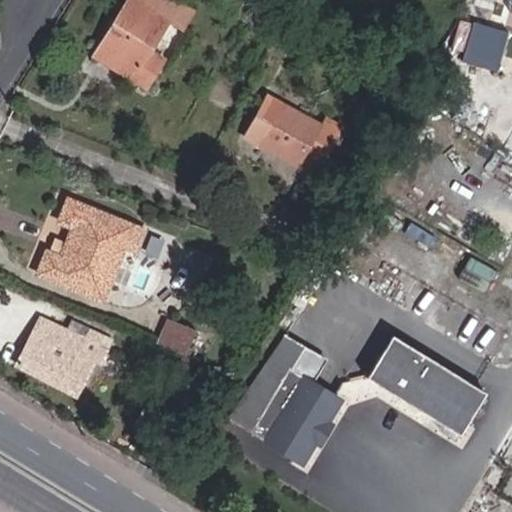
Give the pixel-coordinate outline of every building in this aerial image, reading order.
[(149,51),(166,22),(179,29),(191,10),(174,0),(127,0),(97,51),(134,73),(130,79),(145,88),(163,60),(149,51)] [(257,15),(264,0),(247,0),(244,7),(257,15)] [(501,65),(506,25),(459,19),(454,58),(501,65)] [(413,80),(425,61),(399,50),(391,71),(413,80)] [(134,73),(97,51),(93,57),(130,79),(134,73)] [(322,165),(342,129),(324,119),(320,126),(268,97),(263,106),(276,113),(263,136),(250,129),(246,137),(299,167),(301,164),(305,156),(322,165)] [(263,136),(276,113),(263,106),(250,129),(263,136)] [(322,165),(305,156),(301,164),(326,178),(330,170),(322,165)] [(101,300),(123,247),(134,251),(143,230),(67,200),(58,222),(72,227),(65,244),(62,251),(59,257),(46,252),(37,274),(101,300)] [(62,251),(65,244),(55,240),(52,247),(62,251)] [(98,366),(111,341),(70,323),(66,332),(40,320),(17,365),(74,394),(91,362),(98,366)] [(183,355),(193,331),(166,320),(156,344),(183,355)] [(326,423),(340,399),(312,382),(292,370),(306,347),(284,334),(227,419),(302,463),(315,441),(326,423)] [(459,435),(485,392),(391,335),(365,377),(459,435)] [(312,382),(327,359),(306,347),(292,370),(312,382)] [(185,379),(193,363),(183,358),(174,374),(185,379)] [(148,433),(160,410),(146,403),(133,425),(148,433)] [(321,444),(332,426),(326,423),(315,441),(321,444)]
